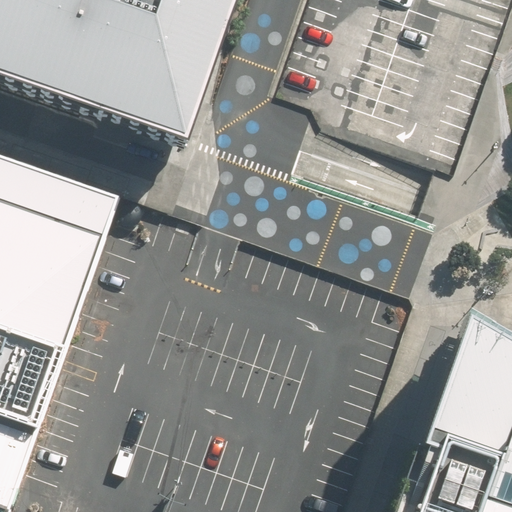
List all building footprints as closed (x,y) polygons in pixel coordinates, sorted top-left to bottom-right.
[(0,0),(0,83),(180,145),(230,0),(0,0)] [(300,0),(267,97),(308,111),(317,134),(439,176),(503,0),(300,0)] [(0,509),(6,511),(8,511),(117,204),(0,163),(0,509)] [(124,266),(103,259),(87,308),(108,315),(124,266)] [(511,511),(511,338),(461,320),(392,511),(511,511)] [(94,365),(72,357),(54,410),(76,418),(94,365)]
